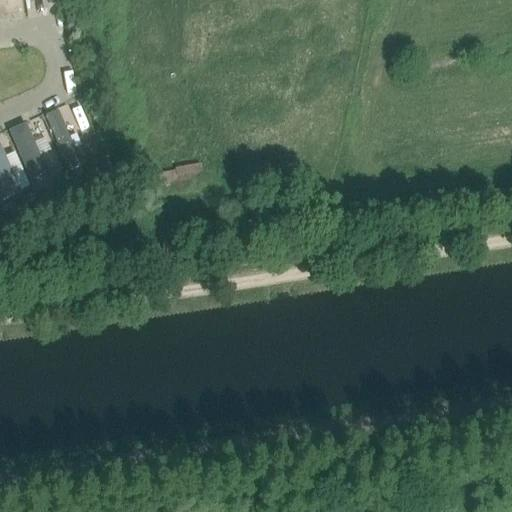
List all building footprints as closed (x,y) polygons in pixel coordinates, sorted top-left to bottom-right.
[(22,0),(0,0),(2,17),(23,16),(22,0)] [(58,112),(46,117),(70,171),(81,166),(74,149),(69,138),(58,112)] [(27,124),(11,131),(32,181),(48,174),(27,124)] [(0,202),(22,193),(0,143),(0,202)] [(90,169),(70,178),(75,189),(79,187),(88,183),(95,180),(110,173),(105,162),(92,168),(90,169)] [(172,172),(158,174),(161,189),(175,186),(172,172)] [(50,187),(34,194),(38,205),(45,202),(54,198),(71,191),(75,189),(70,178),(50,187)] [(14,203),(0,208),(0,216),(2,221),(18,214),(38,205),(34,194),(14,203)]
